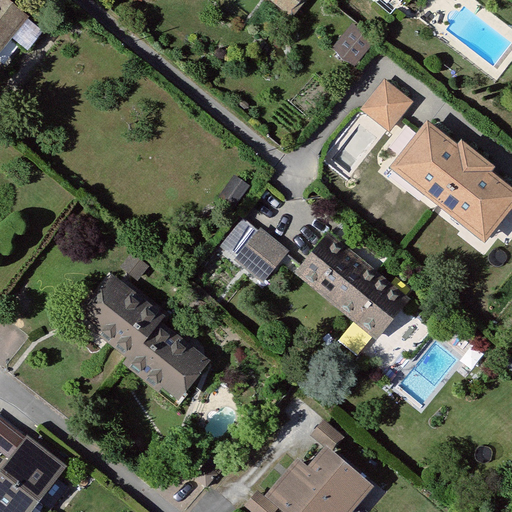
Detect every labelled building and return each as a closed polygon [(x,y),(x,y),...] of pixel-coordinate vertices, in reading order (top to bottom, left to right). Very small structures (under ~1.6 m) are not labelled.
[(0,0),(0,52),(29,15),(8,0),(0,0)] [(307,0),(273,0),(272,1),(292,18),(307,0)] [(374,42),(355,25),(334,48),(354,65),(374,42)] [(411,101),(386,82),(364,111),(389,130),(411,101)] [(511,205),(511,187),(429,122),(393,167),(485,240),(511,205)] [(250,186),(241,179),(231,193),(241,200),(250,186)] [(287,248),(261,229),(237,260),(263,280),(287,248)] [(408,299),(327,233),(293,276),(374,342),(408,299)] [(114,274),(113,273),(81,313),(98,326),(94,332),(128,358),(124,363),(159,390),(162,388),(179,401),(209,362),(160,323),(166,316),(132,290),(151,266),(132,252),(114,274)] [(15,432),(0,420),(0,447),(2,449),(15,432)] [(24,511),(64,459),(24,429),(0,459),(0,511),(24,511)] [(325,444),(309,464),(298,455),(266,495),(286,511),(324,511),(331,505),(339,511),(353,511),(375,485),(325,444)] [(218,474),(205,465),(195,477),(208,487),(218,474)] [(275,511),(278,509),(258,492),(246,507),(252,511),(275,511)]
